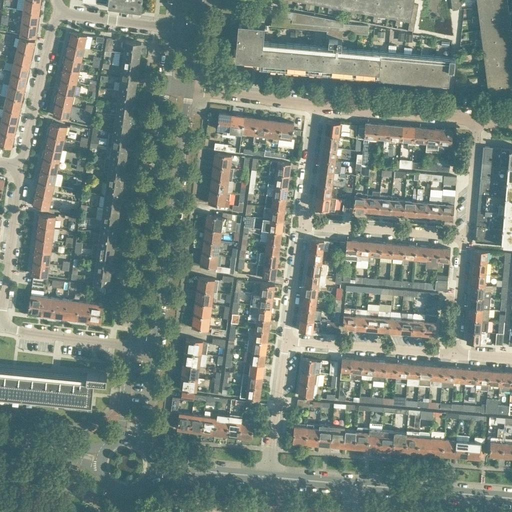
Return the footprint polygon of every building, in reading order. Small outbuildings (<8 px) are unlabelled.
[(42,1),(38,0),(24,0),(23,10),(39,12),(40,8),(41,8),(42,1)] [(125,0),(124,8),(140,10),(140,12),(141,12),(142,0),(125,0)] [(306,0),(305,8),(309,9),(310,0),(312,0),(320,1),(320,0),(306,0)] [(334,3),(343,5),(343,0),(320,0),(320,1),(329,3),(327,12),(332,13),(334,3)] [(343,0),(343,5),(352,7),(350,17),(354,18),(356,8),(365,9),(366,0),(343,0)] [(378,12),(387,14),(389,0),(366,0),(365,9),(373,11),(371,21),(376,22),(378,12)] [(389,0),(387,14),(397,15),(395,25),(399,26),(401,16),(411,18),(409,30),(413,31),(418,4),(413,3),(414,0),(389,0)] [(461,9),(461,0),(451,0),(452,10),(461,9)] [(482,20),(483,29),(511,26),(509,17),(511,17),(511,12),(511,11),(509,11),(508,3),(480,6),(482,16),(472,17),(472,21),(482,20)] [(239,22),(235,58),(239,59),(261,61),(260,66),(259,67),(277,68),(285,69),(285,68),(285,67),(291,67),(291,69),(291,70),(301,71),(301,70),(301,68),(307,68),(307,70),(306,70),(306,71),(317,72),(317,71),(317,69),(323,70),(323,72),(322,72),(324,73),(324,72),(324,70),(338,71),(338,73),(338,74),(348,75),(348,74),(348,72),(354,73),(354,74),(353,74),(353,75),(363,76),(364,75),(363,75),(363,73),(370,74),(369,76),(369,77),(379,78),(379,77),(379,75),(385,75),(385,77),(384,77),(384,78),(395,79),(395,78),(395,76),(401,77),(401,79),(400,79),(410,80),(410,79),(410,78),(416,78),(416,80),(416,81),(426,82),(426,81),(426,79),(432,80),(432,81),(431,81),(431,82),(441,83),(441,82),(441,80),(448,81),(447,83),(447,84),(449,84),(450,68),(454,69),(455,57),(455,58),(450,58),(450,57),(341,48),(343,32),(368,34),(368,29),(369,25),(344,23),(344,21),(294,11),(281,9),(279,17),(272,17),(271,25),(271,26),(327,31),(326,47),(263,42),(265,24),(242,22),(239,22)] [(39,16),(39,12),(23,10),(21,22),(39,25),(40,16),(39,16)] [(21,22),(20,34),(36,36),(37,32),(38,32),(39,25),(21,22)] [(511,34),(511,26),(483,29),(485,38),(474,40),(475,44),(485,43),(486,52),(511,48),(511,34)] [(69,40),(69,43),(85,46),(87,35),(71,31),(71,32),(69,32),(68,39),(69,40)] [(36,45),(34,45),(35,40),(20,37),(17,48),(34,52),(36,45)] [(105,50),(111,51),(113,39),(107,38),(105,50)] [(125,47),(124,53),(140,55),(141,42),(137,42),(126,40),(125,40),(123,40),(122,46),(125,47)] [(66,47),(64,54),(82,58),(85,46),(69,43),(67,47),(66,47)] [(34,52),(17,48),(14,60),(30,63),(31,60),(32,60),(34,52)] [(488,66),(489,75),(511,71),(511,48),(486,52),(488,61),(477,62),(478,67),(488,66)] [(119,65),(122,65),(138,67),(140,55),(124,53),(120,52),(119,65)] [(64,63),(63,67),(80,70),(82,58),(64,54),(63,63),(64,63)] [(30,63),(14,60),(12,72),(29,76),(31,68),(29,68),(30,63)] [(121,73),(121,78),(136,80),(138,67),(122,65),(119,65),(115,64),(114,72),(121,73)] [(61,71),(59,78),(77,82),(80,70),(63,67),(62,71),(61,71)] [(6,71),(4,83),(9,84),(25,87),(26,84),(27,84),(29,76),(12,72),(6,71)] [(511,71),(489,75),(490,84),(480,85),(481,89),(491,88),(492,98),(496,98),(511,95),(511,71)] [(59,78),(57,86),(59,86),(58,91),(74,94),(79,95),(81,87),(76,86),(77,82),(59,78)] [(121,78),(119,90),(135,92),(136,80),(121,78)] [(25,87),(9,84),(7,96),(24,100),(25,92),(24,91),(25,87)] [(119,90),(118,103),(133,105),(135,92),(119,90)] [(56,94),(54,102),(72,106),(74,94),(58,91),(57,94),(56,94)] [(24,100),(7,96),(4,108),(20,111),(21,107),(22,107),(24,100)] [(54,110),(53,114),(69,118),(72,106),(54,102),(52,109),(54,110)] [(117,110),(116,115),(131,117),(133,105),(118,103),(114,102),(113,109),(117,110)] [(20,111),(4,108),(1,120),(19,123),(20,115),(19,115),(20,111)] [(218,117),(217,129),(224,130),(223,136),(229,137),(232,114),(219,112),(218,117)] [(235,137),(236,131),(242,132),(245,116),(232,114),(229,137),(235,137)] [(114,130),(130,132),(130,129),(131,117),(116,115),(114,130)] [(245,116),(242,132),(255,134),(257,117),(245,116)] [(257,117),(255,134),(254,142),(266,143),(267,135),(269,119),(257,117)] [(269,119),(267,135),(274,136),(273,142),(279,143),(279,137),(281,121),(269,119)] [(19,123),(1,120),(0,125),(0,131),(14,135),(16,130),(17,131),(19,123)] [(326,120),(325,133),(339,135),(339,129),(342,129),(343,122),(326,120)] [(279,137),(284,138),(284,144),(291,145),(292,139),(294,122),(281,121),(279,137)] [(367,166),(369,137),(377,138),(378,123),(365,121),(365,125),(359,125),(358,137),(364,137),(362,153),(362,163),(361,165),(367,166)] [(49,126),(47,133),(65,137),(67,126),(51,122),(50,126),(49,126)] [(389,144),(389,139),(390,124),(378,123),(377,138),(384,138),(383,151),(388,151),(389,144)] [(403,125),(390,124),(389,139),(402,140),(403,125)] [(403,125),(402,140),(408,140),(407,146),(407,150),(413,151),(414,147),(414,141),(416,126),(403,125)] [(416,126),(414,141),(427,142),(428,127),(416,126)] [(427,142),(426,151),(438,152),(438,149),(439,143),(440,128),(428,127),(427,142)] [(453,129),(440,128),(439,143),(438,149),(444,150),(444,143),(451,144),(452,135),(453,129)] [(129,134),(130,132),(114,130),(114,132),(109,132),(107,144),(112,145),(127,147),(129,134)] [(14,135),(0,131),(0,144),(1,145),(1,144),(12,146),(13,146),(15,139),(14,138),(14,135)] [(47,142),(46,145),(62,149),(65,137),(47,133),(45,141),(47,142)] [(339,135),(325,133),(323,145),(337,147),(339,135)] [(215,142),(214,149),(227,150),(228,146),(227,146),(228,144),(215,142)] [(43,149),(42,157),(60,161),(62,149),(46,145),(45,150),(43,149)] [(112,145),(111,158),(126,160),(127,147),(112,145)] [(323,145),(322,158),(337,160),(338,153),(336,153),(337,147),(323,145)] [(482,162),(511,164),(511,148),(483,146),(482,162)] [(215,152),(214,165),(230,167),(232,155),(215,152)] [(42,165),(41,169),(57,172),(60,161),(42,157),(40,165),(42,165)] [(104,169),(109,170),(124,172),(126,160),(111,158),(105,157),(104,169)] [(437,164),(436,170),(437,170),(449,171),(450,159),(438,157),(437,164)] [(322,158),(320,170),(334,172),(340,173),(342,160),(322,158)] [(412,168),(412,161),(412,160),(400,159),(399,167),(412,168)] [(271,160),(269,172),(289,174),(291,162),(271,160)] [(481,177),(511,180),(511,164),(482,162),(481,177)] [(214,165),(212,177),(229,179),(228,180),(232,180),(234,168),(234,167),(230,167),(214,165)] [(369,175),(369,171),(370,166),(367,166),(361,165),(360,169),(361,169),(361,172),(363,175),(369,175)] [(38,173),(37,181),(54,184),(61,186),(64,174),(57,172),(41,169),(40,173),(38,173)] [(123,184),(124,172),(109,170),(107,182),(123,184)] [(319,178),(318,183),(338,185),(347,186),(347,181),(339,180),(339,179),(333,178),(334,172),(320,170),(319,178)] [(288,186),(289,174),(269,172),(268,183),(288,186)] [(456,184),(457,176),(444,175),(443,181),(443,183),(456,184)] [(212,177),(210,190),(227,192),(228,180),(229,179),(212,177)] [(479,194),(511,196),(511,180),(481,177),(479,194)] [(36,189),(35,193),(52,196),(54,184),(37,181),(35,188),(36,189)] [(107,182),(106,195),(121,197),(123,184),(107,182)] [(267,195),(286,197),(288,186),(268,183),(267,195)] [(336,198),(338,185),(318,183),(317,195),(336,198)] [(418,194),(417,198),(416,215),(428,216),(429,201),(422,200),(423,187),(418,187),(418,188),(418,194)] [(368,193),(366,210),(379,211),(380,194),(380,190),(372,189),(372,194),(368,193)] [(210,190),(208,203),(229,205),(230,193),(210,190)] [(354,194),(353,209),(366,210),(368,193),(362,192),(361,191),(357,191),(356,192),(355,195),(354,194)] [(52,196),(35,193),(35,197),(33,196),(31,204),(33,204),(33,205),(49,208),(52,196)] [(233,204),(232,210),(242,212),(244,194),(240,194),(238,205),(233,204)] [(380,194),(379,211),(391,213),(393,195),(380,194)] [(455,196),(442,194),(442,197),(440,217),(453,218),(455,196)] [(478,209),(511,212),(511,196),(479,194),(478,209)] [(106,195),(104,207),(119,209),(121,197),(106,195)] [(265,206),(285,209),(286,197),(267,195),(265,206)] [(317,195),(315,208),(335,210),(336,198),(317,195)] [(393,195),(391,213),(403,214),(405,199),(396,198),(397,195),(393,195)] [(429,201),(428,216),(440,217),(442,197),(430,196),(429,201)] [(405,199),(403,214),(416,215),(417,198),(413,198),(412,197),(412,199),(405,199)] [(350,199),(345,199),(344,199),(342,211),(343,211),(349,212),(350,199)] [(265,206),(264,217),(283,220),(285,209),(265,206)] [(118,221),(119,209),(104,207),(102,219),(118,221)] [(476,225),(511,227),(511,212),(478,209),(476,225)] [(38,221),(38,225),(54,227),(56,215),(39,213),(39,214),(38,214),(37,221),(38,221)] [(207,214),(205,227),(222,229),(225,230),(227,217),(223,217),(216,216),(216,215),(214,214),(214,215),(207,214)] [(264,217),(262,228),(269,229),(282,231),(284,231),(285,225),(283,225),(283,220),(264,217)] [(102,219),(101,232),(116,234),(118,221),(102,219)] [(36,229),(35,237),(53,239),(54,227),(38,225),(37,229),(36,229)] [(475,241),(511,244),(511,227),(476,225),(475,241)] [(204,239),(220,241),(222,229),(205,227),(204,239)] [(269,229),(268,241),(280,243),(282,231),(269,229)] [(101,232),(99,244),(114,246),(116,234),(101,232)] [(35,245),(35,249),(51,251),(53,239),(35,237),(34,245),(35,245)] [(311,238),(309,250),(323,252),(324,240),(311,238)] [(204,239),(202,252),(218,254),(220,241),(204,239)] [(346,242),(345,254),(345,260),(357,261),(358,240),(347,239),(346,242)] [(357,261),(356,267),(368,268),(368,262),(370,241),(358,240),(357,261)] [(268,241),(266,253),(279,254),(280,243),(268,241)] [(381,242),(370,241),(368,262),(374,262),(375,255),(380,256),(381,242)] [(380,256),(392,256),(393,243),(381,242),(380,256)] [(114,246),(99,244),(93,243),(91,256),(97,257),(113,259),(114,246)] [(403,257),(405,244),(393,243),(392,256),(403,257)] [(409,258),(415,258),(416,245),(405,244),(403,257),(403,265),(409,265),(409,258)] [(416,245),(415,258),(420,259),(419,263),(426,264),(428,246),(416,245)] [(437,267),(438,260),(439,247),(428,246),(426,264),(426,266),(437,267)] [(438,260),(437,267),(443,267),(443,261),(449,261),(450,248),(439,247),(438,260)] [(33,253),(32,261),(50,264),(51,251),(35,249),(34,253),(33,253)] [(474,249),(473,260),(487,262),(488,250),(474,249)] [(309,250),(308,261),(321,263),(323,252),(309,250)] [(236,256),(231,255),(229,267),(217,265),(218,254),(202,252),(200,264),(216,267),(216,271),(219,271),(234,273),(236,256)] [(259,263),(265,264),(277,266),(279,254),(266,253),(260,252),(259,263)] [(97,257),(96,269),(111,271),(113,259),(97,257)] [(473,260),(472,272),(486,273),(487,262),(473,260)] [(50,264),(32,261),(31,269),(32,269),(32,273),(48,275),(50,264)] [(308,261),(306,272),(320,274),(326,275),(328,263),(321,263),(308,261)] [(258,263),(256,275),(276,277),(277,266),(265,264),(259,263),(258,263)] [(94,281),(94,282),(109,284),(111,271),(96,269),(94,281)] [(306,272),(305,284),(319,286),(325,286),(326,275),(320,274),(306,272)] [(471,284),(485,285),(486,273),(472,272),(471,284)] [(217,292),(219,280),(219,279),(199,276),(197,289),(214,291),(214,292),(217,292)] [(46,278),(33,277),(32,285),(44,286),(46,278)] [(436,289),(439,289),(447,290),(448,280),(443,280),(436,279),(436,284),(436,289)] [(255,281),(253,293),(260,294),(273,296),(275,284),(255,281)] [(305,284),(303,295),(317,297),(319,286),(305,284)] [(470,295),(484,297),(491,297),(491,291),(484,291),(485,285),(471,284),(470,295)] [(92,292),(104,294),(104,293),(105,286),(93,285),(92,292)] [(197,289),(195,302),(212,304),(214,292),(214,291),(197,289)] [(76,292),(75,299),(67,298),(64,317),(69,318),(68,319),(76,321),(79,300),(80,292),(76,292)] [(438,300),(439,293),(427,292),(426,297),(426,301),(426,304),(433,304),(433,300),(438,300)] [(43,295),(31,293),(28,313),(29,313),(29,314),(36,315),(37,314),(41,314),(43,295)] [(273,296),(260,294),(254,293),(252,293),(251,304),(252,304),(259,305),(272,307),(275,307),(276,300),(273,300),(273,296)] [(45,316),(52,317),(55,297),(43,295),(41,314),(45,315),(45,316)] [(303,295),(302,307),(316,309),(317,297),(303,295)] [(490,308),(491,297),(484,297),(470,295),(470,307),(490,308)] [(60,317),(64,317),(67,298),(55,297),(52,317),(60,318),(60,317)] [(84,320),(89,321),(91,302),(79,300),(76,321),(84,322),(84,320)] [(102,315),(103,303),(91,302),(89,321),(101,322),(101,321),(103,321),(103,316),(104,315),(102,315)] [(194,314),(210,316),(212,304),(195,302),(194,314)] [(272,307),(259,305),(252,304),(250,316),(257,317),(270,319),(272,307)] [(302,307),(300,318),(314,320),(320,320),(322,309),(316,309),(302,307)] [(355,328),(356,315),(356,307),(344,307),(344,314),(343,327),(355,328)] [(356,315),(355,328),(366,329),(367,316),(368,308),(356,307),(356,315)] [(470,307),(469,318),(489,320),(490,308),(470,307)] [(367,316),(366,329),(377,330),(378,317),(379,309),(368,308),(367,316)] [(378,317),(377,330),(390,331),(391,318),(391,310),(379,309),(378,317)] [(402,319),(400,332),(412,333),(413,320),(408,319),(408,312),(402,312),(402,319)] [(238,314),(232,313),(231,322),(238,323),(239,314),(238,314)] [(412,333),(423,334),(425,314),(414,313),(413,320),(412,333)] [(192,327),(208,329),(210,316),(194,314),(192,327)] [(435,335),(437,315),(425,314),(423,334),(435,335)] [(257,317),(250,316),(249,316),(249,321),(256,322),(256,328),(269,330),(269,329),(271,328),(271,324),(270,323),(270,319),(257,317)] [(312,332),(318,332),(319,327),(313,326),(314,320),(300,318),(299,330),(312,332)] [(400,332),(402,319),(391,318),(390,331),(400,332)] [(469,318),(468,330),(481,331),(487,331),(488,332),(489,320),(469,318)] [(327,321),(326,333),(338,334),(339,322),(333,321),(327,321)] [(255,334),(254,340),(267,341),(269,330),(256,328),(250,328),(249,333),(255,334)] [(481,338),(481,331),(468,330),(467,342),(486,343),(486,338),(481,338)] [(219,346),(224,347),(225,339),(212,337),(212,343),(219,344),(219,346)] [(186,338),(185,350),(206,353),(208,341),(203,340),(186,338)] [(248,350),(253,351),(266,353),(267,341),(254,340),(250,339),(248,350)] [(185,350),(183,363),(199,365),(206,366),(207,353),(206,353),(185,350)] [(247,362),(251,362),(264,364),(266,353),(253,351),(248,350),(247,362)] [(303,357),(302,370),(319,372),(321,359),(303,357)] [(349,379),(351,358),(342,357),(339,389),(342,390),(343,378),(349,379)] [(349,379),(361,380),(363,359),(351,358),(349,379)] [(363,359),(361,380),(373,381),(375,360),(363,359)] [(384,382),(385,375),(386,361),(375,360),(373,381),(384,382)] [(386,361),(385,375),(397,375),(398,362),(386,361)] [(245,362),(243,373),(263,375),(264,364),(251,362),(247,362),(245,362)] [(408,384),(409,363),(398,362),(397,375),(396,383),(408,384)] [(181,375),(198,377),(199,365),(183,363),(181,375)] [(419,385),(421,364),(409,363),(408,384),(419,385)] [(431,386),(432,365),(421,364),(419,385),(431,386)] [(442,387),(443,366),(432,365),(431,386),(442,387)] [(0,393),(92,403),(94,383),(94,380),(107,381),(107,374),(87,372),(87,375),(0,366),(0,393)] [(453,388),(454,380),(455,367),(443,366),(442,387),(453,388)] [(455,367),(454,380),(465,381),(466,368),(455,367)] [(477,382),(478,369),(466,368),(465,381),(477,382)] [(488,390),(488,383),(489,370),(478,369),(477,382),(477,387),(481,388),(481,389),(488,390)] [(302,370),(300,382),(314,384),(318,385),(319,372),(302,370)] [(488,383),(488,390),(494,390),(494,384),(500,384),(501,371),(490,370),(488,383)] [(500,384),(499,392),(501,392),(501,390),(511,391),(511,385),(511,378),(511,371),(501,371),(500,384)] [(243,373),(242,384),(248,385),(261,387),(263,375),(243,373)] [(181,375),(180,388),(196,390),(198,377),(181,375)] [(314,384),(300,382),(298,395),(312,397),(314,384)] [(242,384),(240,396),(259,399),(261,387),(248,385),(242,384)] [(207,401),(206,406),(218,408),(219,401),(219,397),(207,395),(207,401)] [(499,399),(487,398),(487,404),(486,412),(497,413),(498,405),(499,399)] [(499,399),(497,413),(509,414),(510,403),(508,403),(508,405),(501,405),(501,399),(499,399)] [(486,412),(487,404),(481,403),(481,406),(475,405),(475,411),(486,412)] [(205,415),(203,432),(215,433),(217,412),(211,412),(211,411),(205,410),(205,415)] [(179,412),(178,422),(177,428),(190,430),(192,414),(179,412)] [(217,412),(215,433),(227,435),(230,414),(217,412)] [(205,415),(192,414),(190,430),(202,432),(205,415)] [(240,437),(242,420),(242,416),(230,414),(227,435),(240,437)] [(242,420),(240,437),(252,438),(253,433),(254,422),(242,420)] [(308,426),(306,443),(317,444),(319,424),(308,423),(307,423),(307,426),(308,426)] [(317,444),(331,445),(332,425),(320,423),(319,424),(317,444)] [(293,442),(306,443),(308,426),(307,426),(294,425),(293,439),(293,442)] [(332,425),(331,445),(342,446),(344,429),(345,426),(332,425)] [(357,430),(355,447),(368,448),(370,428),(357,427),(357,430)] [(383,429),(370,428),(368,448),(381,449),(383,429)] [(344,429),(342,446),(355,447),(357,430),(344,429)] [(393,450),(395,430),(383,429),(381,449),(393,450)] [(407,431),(395,430),(393,450),(405,451),(407,431)] [(407,431),(405,451),(417,452),(419,435),(419,431),(407,430),(407,431)] [(432,430),(432,432),(430,454),(443,455),(444,438),(445,431),(432,430)] [(419,431),(419,435),(417,452),(430,454),(432,432),(419,431)] [(444,438),(443,455),(455,456),(456,439),(457,434),(457,433),(452,433),(450,435),(450,438),(444,438)] [(456,439),(455,456),(460,456),(461,458),(466,459),(467,457),(469,440),(469,435),(457,434),(456,439)] [(469,440),(467,457),(480,458),(480,456),(483,456),(483,450),(481,450),(481,442),(484,442),(485,437),(475,436),(475,440),(469,440)] [(488,436),(487,450),(490,450),(489,455),(502,456),(504,437),(497,437),(488,436)] [(511,456),(511,442),(505,441),(506,437),(504,437),(502,456),(511,456)]
